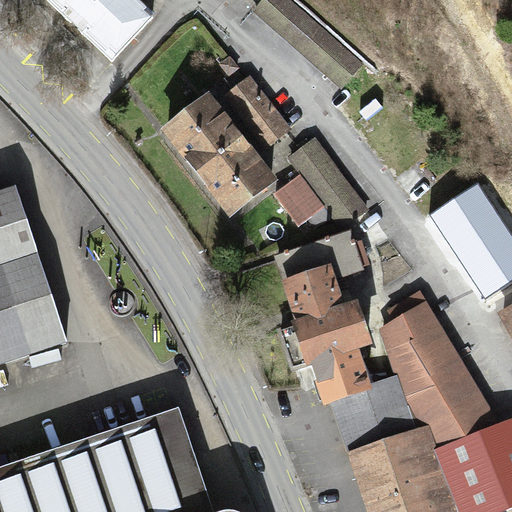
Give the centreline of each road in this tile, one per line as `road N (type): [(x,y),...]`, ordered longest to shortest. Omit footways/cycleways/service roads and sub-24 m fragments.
road 1 (residential): [(204,0),(312,101),(511,373)]
road 2 (primary): [(64,127),(172,266),(287,511)]
road 3 (residential): [(189,0),(64,127)]
